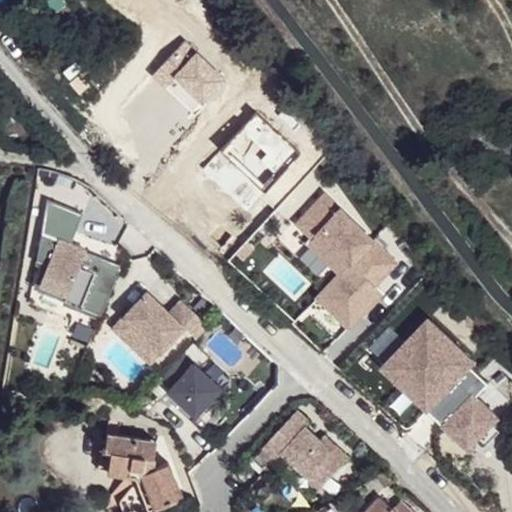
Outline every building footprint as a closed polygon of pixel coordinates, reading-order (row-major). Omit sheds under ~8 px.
[(74,27),(56,0),(42,0),(34,6),(42,18),(56,38),(74,27)] [(42,18),(34,6),(4,25),(12,36),(42,18)] [(164,76),(152,87),(165,100),(158,108),(168,119),(173,115),(185,129),(215,101),(206,92),(210,88),(203,80),(219,65),(197,44),(178,63),(164,76)] [(147,82),(152,87),(164,76),(159,71),(147,82)] [(151,114),(175,138),(185,129),(173,115),(168,119),(158,108),(151,114)] [(482,153),(484,135),(452,131),(450,149),(482,153)] [(511,136),(484,135),(482,153),(511,155),(511,136)] [(94,326),(120,263),(67,241),(78,215),(72,209),(67,206),(45,197),(30,300),(94,326)] [(186,320),(200,333),(209,323),(182,297),(174,305),(151,283),(115,321),(152,356),(186,320)] [(223,386),(184,350),(158,378),(197,414),(223,386)] [(309,422),(296,410),(250,458),(263,471),(280,452),(306,477),(314,469),(326,480),(347,458),(334,446),(329,452),(303,428),(309,422)] [(155,439),(105,432),(104,448),(111,449),(107,471),(141,477),(152,507),(177,497),(171,478),(176,475),(170,461),(158,465),(155,462),(152,454),(155,439)] [(314,469),(306,477),(318,489),(326,480),(314,469)] [(393,482),(383,471),(375,476),(386,486),(393,482)] [(390,511),(392,510),(378,496),(363,511),(390,511)] [(400,511),(414,511),(403,501),(396,508),(400,511)]
